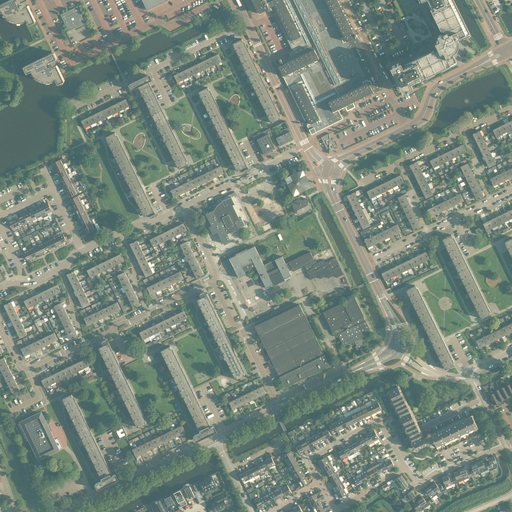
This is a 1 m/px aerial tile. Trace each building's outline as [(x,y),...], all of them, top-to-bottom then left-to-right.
[(25,2),(24,2),(24,1),(26,0),(8,0),(0,4),(0,12),(2,12),(2,13),(3,14),(3,15),(4,16),(5,17),(6,18),(7,18),(7,19),(8,20),(9,20),(10,21),(12,21),(13,22),(14,22),(15,23),(16,23),(17,23),(19,23),(20,23),(21,23),(22,23),(23,23),(25,22),(26,22),(27,21),(29,25),(30,24),(30,25),(35,22),(36,22),(28,6),(26,6),(26,5),(27,5),(27,4),(27,3),(26,3),(26,2),(25,2)] [(143,0),(147,8),(146,8),(147,10),(149,9),(148,8),(165,0),(143,0)] [(251,0),(254,5),(256,9),(258,14),(267,10),(268,12),(270,11),(271,13),(273,11),(273,12),(280,25),(282,29),(284,33),(288,42),(291,47),(293,51),(297,49),(298,49),(302,47),(306,45),(306,44),(304,40),(302,36),(302,35),(298,27),(298,26),(297,25),(296,24),(296,23),(296,22),(294,18),(293,18),(291,14),(291,13),(289,10),(289,9),(287,5),(285,1),(285,0),(284,0),(274,0),(273,1),(272,1),(270,2),(269,1),(268,0),(251,0)] [(268,0),(269,1),(272,0),(272,1),(273,1),(274,0),(284,0),(285,0),(285,1),(287,5),(287,4),(287,5),(288,5),(287,5),(289,9),(290,9),(289,10),(291,13),(292,13),(292,14),(291,14),(293,18),(294,18),(296,22),(296,23),(296,24),(297,25),(298,26),(298,27),(302,35),(302,36),(304,40),(304,39),(304,40),(305,40),(304,40),(306,44),(307,44),(306,45),(307,45),(306,45),(302,47),(298,49),(297,50),(297,49),(293,51),(293,52),(293,51),(288,53),(290,57),(291,57),(294,55),(295,55),(294,55),(295,54),(295,55),(299,53),(299,52),(299,53),(303,51),(303,50),(304,50),(308,49),(308,48),(312,46),(313,46),(316,47),(317,49),(318,49),(318,50),(320,54),(322,58),(306,66),(301,69),(298,70),(297,71),(299,74),(300,74),(300,75),(301,79),(302,79),(301,80),(303,83),(304,83),(304,84),(306,88),(306,87),(306,88),(308,92),(308,93),(310,97),(310,96),(310,97),(312,101),(313,101),(312,101),(314,105),(318,103),(322,101),(323,101),(327,99),(327,98),(327,99),(331,97),(331,96),(332,97),(335,95),(335,94),(336,94),(340,93),(340,92),(341,92),(342,92),(344,91),(344,90),(345,90),(349,88),(348,88),(349,88),(353,86),(354,86),(357,84),(358,83),(358,84),(362,82),(367,80),(367,81),(369,80),(371,83),(371,84),(369,85),(370,85),(373,92),(374,93),(382,89),(377,79),(378,79),(377,78),(376,76),(376,75),(375,75),(367,58),(358,39),(358,38),(357,36),(355,37),(351,39),(348,41),(346,42),(344,37),(342,33),(340,28),(336,30),(332,21),(326,8),(329,6),(327,2),(325,0),(268,0)] [(339,1),(338,0),(325,0),(327,2),(329,6),(326,8),(332,21),(336,30),(340,28),(342,33),(344,37),(346,42),(348,41),(351,39),(355,37),(357,36),(352,27),(350,23),(346,14),(339,1)] [(395,77),(395,78),(397,83),(399,82),(401,87),(400,87),(402,93),(413,88),(412,87),(411,84),(450,65),(452,64),(453,64),(453,63),(455,62),(456,62),(456,61),(452,54),(453,53),(454,53),(455,52),(456,51),(456,50),(457,49),(458,48),(458,47),(458,46),(458,45),(458,44),(458,43),(458,42),(458,41),(457,40),(457,39),(465,36),(465,35),(464,32),(463,32),(462,29),(448,0),(420,0),(421,1),(422,0),(425,0),(441,31),(442,30),(444,33),(437,36),(439,41),(434,44),(438,51),(435,52),(434,50),(402,66),(400,62),(390,67),(393,73),(394,72),(396,76),(395,77)] [(394,0),(393,1),(401,17),(406,15),(398,0),(394,0)] [(77,7),(60,15),(68,31),(74,29),(73,28),(75,28),(85,23),(77,7)] [(233,44),(265,110),(267,115),(271,123),(280,119),(242,39),(233,44)] [(308,92),(306,88),(306,87),(306,88),(304,84),(304,83),(303,83),(301,80),(302,79),(301,79),(300,75),(300,74),(299,74),(297,71),(298,70),(301,69),(306,66),(322,58),(320,54),(318,50),(318,49),(317,49),(316,47),(313,46),(312,46),(308,48),(308,49),(304,50),(303,50),(303,51),(299,53),(299,52),(299,53),(295,55),(295,54),(294,55),(295,55),(294,55),(291,57),(290,57),(286,59),(282,61),(281,59),(280,60),(279,60),(278,60),(276,61),(280,69),(283,76),(288,86),(292,95),(294,99),(296,103),(301,112),(305,121),(305,122),(307,125),(311,134),(320,130),(321,130),(329,126),(334,123),(323,101),(322,101),(318,103),(314,105),(312,101),(313,101),(312,101),(310,97),(310,96),(310,97),(308,93),(308,92)] [(55,66),(55,65),(55,64),(56,64),(56,63),(56,62),(55,62),(54,61),(53,62),(53,61),(57,59),(56,58),(57,58),(54,53),(54,52),(24,67),(23,68),(26,73),(27,73),(30,72),(31,73),(32,74),(32,75),(33,75),(34,76),(35,77),(35,78),(36,79),(37,79),(38,80),(39,80),(40,81),(42,81),(43,82),(44,82),(45,82),(47,82),(48,82),(49,82),(50,82),(52,82),(53,82),(54,81),(55,81),(56,81),(58,84),(59,84),(58,83),(63,80),(64,81),(57,65),(55,66)] [(218,54),(213,57),(216,64),(222,61),(218,54)] [(216,64),(213,57),(207,59),(211,67),(216,64)] [(207,59),(202,62),(205,69),(211,67),(207,59)] [(205,69),(202,62),(196,65),(200,72),(205,69)] [(196,65),(190,68),(194,75),(200,72),(196,65)] [(194,75),(190,68),(185,70),(189,77),(194,75)] [(185,70),(179,73),(183,80),(189,77),(185,70)] [(183,80),(179,73),(174,76),(177,83),(183,80)] [(141,93),(159,129),(178,168),(187,164),(149,85),(148,82),(151,81),(148,75),(130,84),(130,85),(128,85),(131,90),(132,89),(133,90),(134,89),(137,96),(140,94),(141,93)] [(351,104),(351,105),(352,104),(355,102),(357,101),(360,100),(363,98),(365,98),(374,93),(373,92),(370,85),(369,85),(371,84),(371,83),(369,80),(367,81),(367,80),(362,82),(358,84),(358,83),(357,84),(354,86),(353,86),(349,88),(348,88),(349,88),(345,90),(344,90),(344,91),(342,92),(341,92),(340,92),(340,93),(336,94),(335,94),(335,95),(332,97),(331,96),(331,97),(327,99),(327,98),(327,99),(323,101),(334,123),(337,122),(343,119),(338,111),(347,106),(347,107),(348,106),(347,106),(348,106),(351,104)] [(198,92),(205,105),(237,171),(242,169),(244,173),(248,171),(208,88),(198,92)] [(120,102),(123,109),(129,107),(125,99),(120,102)] [(118,112),(123,109),(120,102),(114,105),(118,112)] [(114,105),(109,107),(112,115),(118,112),(114,105)] [(107,117),(112,115),(109,107),(103,110),(107,117)] [(103,110),(98,113),(101,120),(107,117),(103,110)] [(96,123),(101,120),(98,113),(92,115),(96,123)] [(92,115),(87,118),(90,125),(96,123),(92,115)] [(85,128),(90,125),(87,118),(81,121),(85,128)] [(502,135),(507,132),(504,125),(498,127),(502,135)] [(496,137),(502,135),(498,127),(492,130),(496,137)] [(287,128),(282,131),(283,134),(276,138),(277,141),(277,142),(278,142),(280,146),(280,145),(287,141),(287,143),(293,140),(290,132),(289,132),(287,128)] [(273,136),(269,129),(252,137),(254,141),(257,140),(264,154),(265,155),(268,154),(268,152),(275,149),(269,138),(273,136)] [(472,134),(475,140),(482,136),(480,131),(472,134)] [(106,137),(131,190),(144,217),(149,214),(151,218),(155,216),(153,212),(115,133),(106,137)] [(328,153),(329,153),(329,152),(329,137),(329,133),(329,134),(321,138),(328,153)] [(475,140),(478,146),(485,142),(482,136),(475,140)] [(488,147),(485,142),(478,146),(480,151),(488,147)] [(457,147),(461,155),(466,152),(463,145),(457,147)] [(452,150),(455,157),(461,155),(457,147),(452,150)] [(490,153),(488,147),(480,151),(483,157),(490,153)] [(446,153),(450,160),(455,157),(452,150),(446,153)] [(441,155),(444,163),(450,160),(446,153),(441,155)] [(493,159),(490,153),(483,157),(486,162),(493,159)] [(435,158),(439,165),(444,163),(441,155),(435,158)] [(63,158),(53,163),(54,166),(55,167),(53,167),(54,169),(63,164),(65,164),(63,158)] [(439,165),(435,158),(430,161),(433,168),(439,165)] [(496,164),(493,159),(486,162),(489,168),(496,164)] [(412,171),(419,167),(417,162),(409,165),(412,171)] [(460,167),(463,173),(470,169),(468,163),(460,167)] [(63,164),(54,169),(55,171),(56,170),(58,173),(66,169),(63,164)] [(214,169),(218,176),(224,174),(220,166),(214,169)] [(419,167),(412,171),(415,176),(422,173),(419,167)] [(66,169),(58,173),(59,176),(58,177),(59,179),(68,174),(70,173),(67,168),(66,169)] [(214,169),(209,172),(212,179),(218,176),(214,169)] [(290,176),(284,178),(287,183),(286,184),(287,184),(291,191),(290,191),(290,192),(291,191),(293,196),(299,194),(299,195),(300,195),(299,194),(306,190),(306,191),(307,191),(307,190),(312,187),(309,182),(310,182),(310,181),(309,182),(305,175),(306,174),(305,174),(303,169),(298,172),(297,171),(296,171),(297,172),(290,175),(290,174),(289,175),(290,176)] [(463,173),(466,178),(473,174),(470,169),(463,173)] [(510,178),(506,171),(501,174),(504,181),(510,178)] [(212,179),(209,172),(203,174),(207,182),(212,179)] [(418,182),(425,178),(422,173),(415,176),(418,182)] [(61,179),(62,183),(70,179),(68,174),(59,179),(59,180),(61,179)] [(203,174),(198,177),(201,184),(207,182),(203,174)] [(476,180),(473,174),(466,178),(468,184),(476,180)] [(501,174),(495,176),(499,184),(504,181),(501,174)] [(400,175),(394,178),(398,185),(404,183),(400,175)] [(499,184),(495,176),(490,179),(493,186),(499,184)] [(201,184),(198,177),(192,180),(196,187),(201,184)] [(64,186),(62,187),(63,188),(74,183),(72,178),(70,179),(63,183),(64,185),(64,186)] [(392,188),(398,185),(394,178),(389,181),(392,188)] [(420,187),(428,184),(425,178),(418,182),(420,187)] [(192,180),(187,182),(190,190),(196,187),(192,180)] [(468,184),(471,189),(478,185),(476,180),(468,184)] [(387,191),(392,188),(389,181),(383,184),(387,191)] [(190,190),(187,182),(181,185),(185,192),(190,190)] [(74,183),(63,188),(64,190),(66,189),(66,190),(67,193),(72,190),(77,188),(74,183)] [(383,184),(378,186),(381,194),(387,191),(383,184)] [(423,193),(430,189),(428,184),(420,187),(423,193)] [(181,185),(176,188),(179,195),(185,192),(181,185)] [(471,189),(474,195),(481,191),(478,185),(471,189)] [(376,196),(381,194),(378,186),(372,189),(376,196)] [(69,196),(67,197),(68,198),(70,198),(77,194),(79,193),(78,190),(77,188),(72,190),(67,193),(68,195),(69,196)] [(179,195),(176,188),(170,191),(174,198),(179,195)] [(376,196),(372,189),(367,192),(370,199),(376,196)] [(430,189),(423,193),(426,199),(433,195),(430,189)] [(484,197),(481,191),(474,195),(477,200),(484,197)] [(347,196),(349,202),(357,198),(354,192),(347,196)] [(397,198),(400,203),(407,200),(405,194),(397,198)] [(455,196),(458,204),(464,201),(460,194),(455,196)] [(71,201),(73,204),(81,201),(78,195),(69,200),(70,202),(71,201)] [(458,204),(455,196),(449,199),(453,206),(458,204)] [(206,214),(206,215),(206,214),(211,224),(212,226),(210,226),(209,227),(210,227),(213,234),(217,232),(218,234),(223,243),(223,244),(231,240),(230,240),(227,233),(229,232),(230,233),(239,229),(239,228),(245,225),(241,218),(239,219),(239,218),(239,219),(233,205),(235,204),(234,204),(231,197),(225,200),(224,200),(223,200),(222,201),(222,202),(221,202),(218,204),(216,207),(214,210),(214,211),(213,211),(213,210),(213,211),(206,214)] [(352,207),(359,204),(357,198),(349,202),(352,207)] [(299,200),(291,203),(296,214),(302,211),(302,213),(306,211),(306,209),(311,207),(307,199),(299,202),(298,200),(299,200)] [(453,206),(449,199),(444,202),(447,209),(453,206)] [(410,205),(407,200),(400,203),(403,209),(410,205)] [(73,208),(74,210),(83,205),(81,201),(73,204),(74,208),(73,208)] [(447,209),(444,202),(438,204),(442,212),(447,209)] [(42,207),(38,208),(42,216),(43,218),(48,216),(47,214),(42,204),(41,205),(42,207)] [(44,204),(42,204),(47,214),(52,211),(48,204),(45,205),(44,204)] [(355,213),(362,209),(359,204),(352,207),(355,213)] [(438,204),(433,207),(436,214),(442,212),(438,204)] [(83,205),(74,210),(74,212),(76,211),(78,214),(85,210),(87,209),(85,205),(83,205)] [(413,211),(410,205),(403,209),(406,214),(413,211)] [(436,214),(433,207),(427,210),(430,217),(436,214)] [(37,218),(42,216),(38,208),(35,210),(34,208),(33,209),(37,218)] [(29,213),(32,221),(37,218),(33,209),(31,210),(32,211),(29,213)] [(357,218),(365,215),(362,209),(355,213),(357,218)] [(88,215),(85,210),(78,214),(79,217),(77,218),(78,220),(88,215)] [(416,216),(413,211),(406,214),(408,220),(416,216)] [(27,223),(32,221),(29,213),(25,215),(24,213),(23,214),(27,223)] [(503,223),(508,220),(505,213),(499,216),(503,223)] [(19,218),(23,225),(27,223),(23,214),(21,214),(22,216),(19,218)] [(90,220),(88,215),(78,220),(79,221),(81,221),(82,224),(90,220)] [(360,224),(367,220),(365,215),(357,218),(360,224)] [(411,225),(418,222),(416,216),(408,220),(411,225)] [(494,218),(497,226),(503,223),(499,216),(494,218)] [(18,228),(13,218),(12,219),(12,221),(9,222),(13,230),(18,228)] [(18,228),(23,225),(19,218),(16,219),(15,218),(13,218),(18,228)] [(492,228),(497,226),(494,218),(488,221),(492,228)] [(90,220),(82,224),(83,226),(84,227),(82,228),(83,229),(94,224),(92,219),(90,220)] [(367,220),(360,224),(363,229),(370,226),(367,220)] [(486,231),(492,228),(488,221),(483,224),(486,231)] [(421,227),(418,222),(411,225),(414,231),(421,227)] [(183,223),(177,226),(181,233),(186,231),(183,223)] [(94,224),(83,229),(84,231),(85,230),(86,231),(87,234),(88,236),(98,232),(94,224)] [(392,227),(395,234),(401,232),(397,224),(392,227)] [(177,226),(172,229),(175,236),(181,233),(177,226)] [(395,234),(392,227),(386,230),(390,237),(395,234)] [(170,239),(175,236),(172,229),(166,232),(170,239)] [(390,237),(386,230),(381,233),(384,240),(390,237)] [(56,234),(57,236),(62,245),(64,244),(63,243),(66,241),(62,231),(56,234)] [(164,241),(170,239),(166,232),(161,234),(164,241)] [(384,240),(381,233),(375,235),(379,243),(384,240)] [(159,244),(164,241),(161,234),(155,237),(159,244)] [(379,243),(375,235),(370,238),(373,245),(379,243)] [(442,239),(458,272),(481,319),(490,314),(451,235),(442,239)] [(62,245),(57,236),(52,238),(56,246),(60,244),(60,246),(62,245)] [(153,247),(159,244),(155,237),(150,240),(153,247)] [(56,246),(52,238),(48,240),(52,250),(54,249),(53,247),(56,246)] [(373,245),(370,238),(364,241),(368,248),(373,245)] [(52,250),(48,240),(43,243),(47,250),(50,249),(51,250),(52,250)] [(130,244),(132,250),(140,246),(137,240),(130,244)] [(180,245),(183,251),(190,247),(187,241),(180,245)] [(47,250),(43,243),(38,245),(42,254),(44,254),(43,252),(47,250)] [(33,247),(37,255),(40,254),(41,255),(42,254),(38,245),(33,247)] [(140,246),(132,250),(135,255),(142,252),(140,246)] [(28,250),(33,259),(34,258),(34,257),(37,255),(33,247),(28,250)] [(190,247),(183,251),(185,256),(193,252),(190,247)] [(33,259),(28,250),(23,252),(27,260),(30,258),(31,260),(33,259)] [(135,255),(138,261),(145,257),(142,252),(135,255)] [(185,256),(188,261),(195,258),(193,252),(185,256)] [(423,262),(429,259),(426,252),(420,255),(423,262)] [(114,257),(118,264),(124,261),(120,254),(114,257)] [(328,254),(323,256),(328,265),(333,263),(328,254)] [(418,265),(423,262),(420,255),(414,257),(418,265)] [(323,256),(318,258),(323,268),(328,265),(323,256)] [(114,257),(109,260),(112,267),(118,264),(114,257)] [(138,261),(140,266),(148,263),(145,257),(138,261)] [(412,267),(418,265),(414,257),(409,260),(412,267)] [(188,261),(191,267),(198,263),(195,258),(188,261)] [(318,258),(314,261),(318,270),(323,268),(318,258)] [(277,259),(273,262),(277,271),(282,269),(277,259)] [(112,267),(109,260),(103,262),(107,269),(112,267)] [(403,263),(407,270),(412,267),(409,260),(403,263)] [(314,261),(309,263),(313,272),(318,270),(314,261)] [(103,262),(98,265),(101,272),(107,269),(103,262)] [(273,262),(268,264),(272,273),(277,271),(273,262)] [(140,266),(143,272),(150,268),(148,263),(140,266)] [(191,267),(193,272),(201,269),(198,263),(191,267)] [(309,263),(304,265),(308,275),(313,272),(309,263)] [(401,273),(407,270),(403,263),(398,265),(401,273)] [(268,264),(263,266),(268,275),(272,273),(268,264)] [(98,265),(92,268),(96,275),(101,272),(98,265)] [(304,265),(299,268),(303,277),(308,275),(304,265)] [(392,268),(396,275),(401,273),(398,265),(392,268)] [(263,266),(259,268),(263,278),(268,275),(263,266)] [(90,278),(96,275),(92,268),(87,270),(90,278)] [(153,274),(150,268),(143,272),(146,277),(153,274)] [(259,268),(254,271),(259,280),(263,278),(259,268)] [(390,278),(396,275),(392,268),(387,271),(390,278)] [(203,275),(201,269),(193,272),(196,278),(203,275)] [(69,280),(77,277),(74,271),(67,275),(69,280)] [(254,271),(250,273),(254,282),(259,280),(254,271)] [(385,281),(390,278),(387,271),(381,274),(385,281)] [(117,275),(120,281),(127,278),(124,272),(117,275)] [(180,272),(174,274),(178,282),(183,279),(180,272)] [(337,272),(328,276),(330,281),(340,277),(337,272)] [(250,273),(245,275),(249,284),(254,282),(250,273)] [(178,282),(174,274),(169,277),(172,284),(178,282)] [(245,275),(240,277),(245,286),(249,284),(245,275)] [(72,286),(79,282),(77,277),(69,280),(72,286)] [(169,277),(163,280),(167,287),(172,284),(169,277)] [(240,277),(236,280),(240,289),(245,286),(240,277)] [(340,277),(330,281),(333,286),(342,282),(340,277)] [(130,283),(127,278),(120,281),(123,287),(130,283)] [(279,282),(277,283),(280,288),(289,283),(286,278),(284,279),(282,280),(279,282)] [(167,287),(163,280),(158,282),(161,290),(167,287)] [(310,285),(307,286),(310,291),(315,289),(317,294),(322,291),(317,281),(315,282),(313,284),(310,285)] [(75,291),(82,288),(79,282),(72,286),(75,291)] [(158,282),(152,285),(156,292),(161,290),(158,282)] [(342,282),(333,286),(335,291),(344,287),(342,282)] [(133,289),(130,283),(123,287),(125,292),(133,289)] [(289,283),(280,288),(282,293),(291,288),(289,283)] [(57,285),(51,287),(55,295),(61,292),(57,285)] [(156,292),(152,285),(146,288),(150,295),(156,292)] [(406,290),(442,363),(445,370),(454,365),(418,292),(415,286),(406,290)] [(55,295),(51,287),(46,290),(49,297),(55,295)] [(344,287),(335,291),(338,296),(342,294),(341,294),(347,291),(344,287)] [(77,297),(85,293),(82,288),(75,291),(77,297)] [(291,288),(282,293),(284,297),(294,293),(291,288)] [(128,298),(135,294),(133,289),(125,292),(128,298)] [(46,290),(40,293),(44,300),(49,297),(46,290)] [(319,298),(314,301),(317,306),(327,301),(322,291),(317,294),(319,298)] [(347,291),(341,294),(342,294),(345,301),(350,298),(347,291)] [(245,375),(241,368),(204,292),(200,294),(202,298),(197,300),(236,379),(245,375)] [(246,296),(244,297),(246,302),(256,298),(253,292),(251,293),(249,295),(246,296)] [(40,293),(35,296),(38,303),(44,300),(40,293)] [(77,297),(80,302),(87,299),(85,293),(77,297)] [(294,293),(284,297),(287,302),(296,298),(294,293)] [(138,300),(135,294),(128,298),(131,303),(138,300)] [(35,296),(29,298),(33,305),(38,303),(35,296)] [(27,308),(33,305),(29,298),(24,301),(27,308)] [(256,298),(246,302),(249,307),(258,302),(256,298)] [(296,298),(287,302),(289,307),(298,303),(296,298)] [(350,298),(345,301),(348,307),(353,305),(350,298)] [(87,299),(80,302),(83,308),(90,304),(87,299)] [(138,300),(131,303),(133,309),(141,305),(138,300)] [(4,305),(6,311),(14,307),(11,302),(4,305)] [(111,305),(115,312),(120,310),(117,302),(111,305)] [(258,302),(249,307),(251,312),(260,307),(258,302)] [(57,312),(64,308),(61,303),(54,306),(57,312)] [(298,303),(289,307),(291,312),(301,308),(298,303)] [(106,308),(109,315),(115,312),(111,305),(106,308)] [(353,305),(348,307),(351,314),(356,312),(353,305)] [(16,313),(14,307),(6,311),(9,316),(16,313)] [(260,307),(251,312),(253,317),(263,312),(260,307)] [(57,312),(59,317),(67,313),(64,308),(57,312)] [(100,310),(104,318),(109,315),(106,308),(100,310)] [(301,308),(291,312),(294,317),(303,313),(301,308)] [(95,313),(98,320),(104,318),(100,310),(95,313)] [(184,311),(178,314),(181,321),(187,318),(184,311)] [(263,312),(253,317),(256,322),(265,317),(263,312)] [(19,318),(16,313),(9,316),(12,322),(19,318)] [(67,313),(59,317),(62,323),(69,319),(67,313)] [(89,316),(93,323),(98,320),(95,313),(89,316)] [(181,321),(178,314),(172,316),(176,324),(181,321)] [(93,323),(89,316),(84,318),(87,326),(93,323)] [(172,316),(167,319),(170,326),(176,324),(172,316)] [(14,327),(22,324),(19,318),(12,322),(14,327)] [(271,318),(254,326),(263,346),(264,346),(268,353),(272,351),(272,350),(283,345),(274,327),(275,326),(271,318)] [(62,323),(65,328),(72,325),(69,319),(62,323)] [(167,319),(161,322),(165,329),(170,326),(167,319)] [(159,332),(165,329),(161,322),(156,324),(159,332)] [(358,323),(324,340),(333,359),(367,343),(358,323)] [(24,329),(22,324),(14,327),(17,333),(24,329)] [(156,324),(150,327),(154,334),(159,332),(156,324)] [(65,328),(68,334),(75,330),(72,325),(65,328)] [(148,337),(154,334),(150,327),(145,330),(148,337)] [(498,330),(501,337),(507,335),(503,327),(498,330)] [(24,329),(17,333),(20,339),(27,335),(24,329)] [(78,336),(75,330),(68,334),(70,339),(78,336)] [(143,340),(148,337),(145,330),(139,333),(143,340)] [(496,340),(501,337),(498,330),(492,333),(496,340)] [(48,336),(52,343),(58,340),(54,333),(48,336)] [(487,336),(490,343),(496,340),(492,333),(487,336)] [(52,343),(48,336),(43,338),(46,346),(52,343)] [(485,346),(490,343),(487,336),(481,338),(485,346)] [(46,346),(43,338),(37,341),(41,348),(46,346)] [(476,341),(479,348),(485,346),(481,338),(476,341)] [(146,423),(117,363),(108,343),(108,344),(107,342),(106,340),(102,342),(103,344),(104,345),(99,348),(137,427),(146,423)] [(32,344),(35,351),(41,348),(37,341),(32,344)] [(26,346),(30,354),(35,351),(32,344),(26,346)] [(30,354),(26,346),(21,349),(24,356),(30,354)] [(195,435),(195,436),(193,436),(195,441),(197,440),(197,441),(216,432),(213,426),(210,428),(170,346),(161,351),(198,426),(196,427),(193,428),(196,435),(195,435)] [(283,349),(269,356),(284,387),(319,371),(309,351),(289,361),(283,349)] [(80,361),(83,369),(89,366),(86,359),(80,361)] [(80,361),(74,364),(78,371),(83,369),(80,361)] [(0,368),(2,372),(9,369),(6,363),(0,366),(0,368)] [(78,371),(74,364),(69,367),(72,374),(78,371)] [(69,367),(63,369),(67,377),(72,374),(69,367)] [(5,378),(12,374),(9,369),(2,372),(5,378)] [(67,377),(63,369),(58,372),(61,379),(67,377)] [(58,372),(52,375),(56,382),(61,379),(58,372)] [(7,383),(15,380),(12,374),(5,378),(7,383)] [(52,375),(47,378),(50,385),(56,382),(52,375)] [(45,388),(50,385),(47,378),(41,380),(45,388)] [(17,385),(15,380),(7,383),(10,389),(17,385)] [(17,385),(10,389),(13,394),(20,391),(17,385)] [(256,389),(260,396),(266,394),(262,386),(256,389)] [(505,386),(499,389),(504,398),(509,396),(505,386)] [(477,426),(472,416),(431,436),(431,435),(424,438),(425,440),(423,440),(397,387),(388,392),(410,437),(404,439),(406,444),(412,441),(413,445),(408,447),(410,452),(427,444),(428,444),(429,444),(430,444),(430,443),(430,442),(433,441),(439,452),(443,450),(440,444),(477,426)] [(256,389),(251,392),(254,399),(260,396),(256,389)] [(494,392),(494,393),(495,393),(499,401),(504,398),(499,389),(494,392)] [(254,399),(251,392),(245,394),(249,402),(254,399)] [(494,393),(489,396),(491,400),(489,400),(491,405),(493,404),(493,405),(499,402),(499,401),(495,393),(494,393)] [(82,438),(85,445),(88,452),(91,458),(95,465),(98,471),(99,474),(98,475),(97,475),(94,476),(97,483),(96,483),(96,484),(95,484),(97,489),(99,488),(99,489),(117,480),(115,474),(111,476),(110,474),(107,467),(104,460),(101,454),(97,447),(94,441),(91,434),(88,427),(84,421),(81,414),(78,407),(75,401),(72,394),(62,399),(66,405),(69,412),(72,418),(75,425),(78,432),(82,438)] [(245,394),(240,397),(243,404),(249,402),(245,394)] [(240,397),(234,400),(238,407),(243,404),(240,397)] [(232,410),(238,407),(234,400),(229,403),(232,410)] [(381,410),(378,402),(372,405),(376,412),(381,410)] [(376,412),(372,405),(367,407),(370,415),(371,414),(376,412)] [(370,415),(367,407),(361,410),(365,418),(369,415),(370,418),(372,417),(371,414),(370,415)] [(365,418),(361,410),(356,413),(360,420),(365,418)] [(29,419),(21,422),(21,423),(27,434),(29,437),(30,440),(39,458),(57,450),(58,449),(54,440),(53,439),(49,432),(49,430),(47,428),(46,426),(40,413),(35,416),(29,419)] [(360,420),(356,413),(350,415),(354,423),(359,421),(360,423),(362,422),(360,420)] [(354,423),(350,415),(345,418),(349,426),(350,425),(354,423)] [(349,426),(345,418),(339,421),(343,428),(348,426),(349,428),(351,427),(350,425),(349,426)] [(339,421),(334,423),(338,431),(339,430),(343,428),(339,421)] [(338,434),(340,433),(339,430),(338,431),(334,423),(328,426),(332,434),(337,431),(338,434)] [(182,425),(176,428),(180,435),(185,433),(182,425)] [(325,426),(320,429),(321,432),(326,439),(327,438),(331,436),(327,429),(325,426)] [(180,435),(176,428),(171,431),(174,438),(180,435)] [(373,440),(374,442),(379,439),(374,430),(368,433),(369,435),(373,440)] [(171,431),(165,433),(169,441),(174,438),(171,431)] [(326,439),(321,432),(316,435),(320,442),(325,440),(326,442),(328,441),(327,438),(326,439)] [(169,441),(165,433),(160,436),(163,443),(169,441)] [(303,435),(298,438),(300,441),(299,441),(305,451),(306,450),(310,448),(306,441),(305,438),(304,438),(303,435)] [(320,442),(316,435),(311,438),(315,445),(316,444),(320,442)] [(369,435),(364,438),(368,445),(374,442),(373,440),(369,435)] [(160,436),(154,439),(158,446),(163,443),(160,436)] [(315,445),(311,438),(306,441),(310,448),(314,446),(316,448),(317,447),(316,444),(315,445)] [(358,438),(357,439),(358,441),(359,441),(363,448),(368,445),(364,438),(360,440),(358,438)] [(158,446),(154,439),(149,441),(152,449),(158,446)] [(149,441),(143,444),(147,451),(152,449),(149,441)] [(306,450),(305,451),(299,441),(294,444),(299,454),(304,451),(305,454),(307,453),(306,450)] [(359,441),(358,441),(354,444),(358,451),(363,448),(359,441)] [(143,444),(138,447),(141,454),(147,451),(143,444)] [(348,444),(346,445),(347,447),(348,447),(354,457),(360,454),(358,451),(354,444),(349,446),(348,444)] [(135,457),(141,454),(138,447),(132,450),(135,457)] [(347,447),(343,450),(347,457),(349,460),(354,457),(348,447),(347,447)] [(347,457),(343,450),(338,453),(342,460),(347,457)] [(283,455),(286,461),(293,457),(290,451),(283,455)] [(489,462),(486,463),(489,469),(490,471),(498,468),(497,465),(498,465),(494,456),(488,459),(488,461),(489,462)] [(269,467),(270,467),(275,465),(271,457),(265,460),(266,462),(269,467)] [(289,466),(296,462),(293,457),(286,461),(288,465),(286,466),(287,468),(290,467),(289,466)] [(328,462),(330,461),(328,458),(326,459),(325,457),(318,461),(321,467),(323,466),(328,462)] [(382,457),(377,460),(379,463),(383,471),(388,468),(385,462),(384,460),(382,457)] [(384,460),(385,462),(388,468),(389,469),(394,466),(389,457),(384,460)] [(330,461),(328,462),(323,466),(326,471),(333,467),(330,461)] [(476,463),(480,473),(481,475),(490,471),(489,469),(486,463),(484,464),(482,461),(476,463)] [(266,462),(261,464),(265,472),(270,469),(270,467),(269,467),(266,462)] [(292,471),(299,467),(296,462),(289,466),(290,467),(292,471)] [(371,464),(372,467),(373,466),(378,474),(383,471),(379,463),(374,466),(373,463),(371,464)] [(469,470),(471,476),(480,473),(476,463),(470,466),(472,469),(469,470)] [(257,466),(255,464),(254,465),(255,467),(256,467),(259,474),(260,477),(266,474),(265,472),(261,464),(257,466)] [(333,467),(326,471),(329,476),(336,472),(336,471),(337,470),(335,466),(333,467)] [(373,466),(372,467),(368,469),(372,476),(378,474),(373,466)] [(254,477),(259,474),(256,467),(255,467),(250,469),(254,477)] [(293,479),(295,478),(295,477),(302,472),(299,467),(292,471),(294,476),(292,477),(293,479)] [(459,471),(463,480),(471,476),(469,470),(466,472),(465,468),(459,471)] [(243,470),(244,473),(245,472),(249,480),(254,477),(250,469),(246,472),(245,469),(243,470)] [(361,470),(361,471),(362,473),(363,472),(367,479),(372,476),(368,469),(364,472),(363,469),(361,470)] [(339,472),(338,470),(337,470),(336,471),(336,472),(329,476),(332,481),(339,477),(337,473),(339,472)] [(357,473),(358,475),(362,482),(367,479),(363,472),(362,473),(361,471),(357,473)] [(452,478),(454,483),(463,480),(459,471),(453,473),(455,477),(452,478)] [(243,482),(249,480),(245,472),(244,473),(239,475),(243,482)] [(295,477),(295,478),(298,482),(305,478),(302,472),(295,477)] [(356,486),(362,482),(358,475),(352,478),(356,486)] [(384,489),(387,486),(388,487),(392,484),(395,488),(396,486),(405,480),(401,475),(388,485),(387,483),(382,486),(384,489)] [(445,487),(454,483),(452,478),(449,479),(448,475),(442,478),(445,487)] [(197,484),(194,486),(196,492),(200,490),(199,489),(202,488),(204,492),(216,486),(212,477),(199,483),(200,484),(198,485),(197,484)] [(342,482),(341,481),(339,477),(332,481),(335,487),(342,482)] [(308,483),(305,478),(298,482),(296,483),(299,488),(301,487),(308,483)] [(345,482),(344,480),(341,481),(342,482),(335,487),(337,492),(338,492),(343,489),(345,488),(343,483),(345,482)] [(405,480),(396,486),(402,494),(407,490),(405,488),(408,485),(405,480)] [(435,483),(430,487),(436,495),(444,489),(440,484),(437,486),(435,483)] [(287,485),(282,488),(285,494),(286,496),(291,493),(287,485)] [(189,486),(184,489),(186,493),(187,495),(189,499),(194,496),(189,486)] [(281,487),(276,490),(280,497),(285,494),(282,488),(281,487)] [(436,495),(430,487),(425,490),(429,496),(427,498),(431,503),(433,501),(431,498),(436,495)] [(338,492),(337,492),(336,492),(339,498),(346,494),(343,489),(338,492)] [(180,490),(173,493),(174,493),(181,507),(181,506),(186,503),(186,504),(187,504),(180,490)] [(268,491),(269,493),(270,493),(275,500),(280,497),(276,490),(271,492),(270,490),(268,491)] [(409,492),(407,490),(402,494),(408,501),(416,495),(412,490),(409,492)] [(228,499),(225,493),(214,498),(216,501),(210,504),(214,511),(218,510),(219,511),(223,510),(222,508),(227,506),(224,501),(228,499)] [(270,493),(269,493),(265,496),(269,503),(275,500),(270,493)] [(318,500),(317,499),(315,494),(307,498),(310,504),(318,500)] [(171,496),(164,499),(169,507),(175,504),(171,496)] [(258,497),(259,499),(260,499),(264,506),(269,503),(265,496),(261,498),(260,496),(258,497)] [(259,509),(264,506),(260,499),(259,499),(258,497),(254,500),(259,509)] [(310,504),(308,505),(311,510),(313,509),(321,505),(318,501),(321,499),(320,497),(317,499),(318,500),(310,504)] [(422,497),(417,501),(423,509),(431,503),(427,498),(425,500),(422,497)] [(155,507),(153,508),(154,511),(162,511),(165,511),(166,511),(160,500),(157,502),(157,501),(155,502),(155,503),(153,504),(155,507)] [(409,511),(418,511),(423,509),(417,501),(412,504),(414,507),(409,511)]
